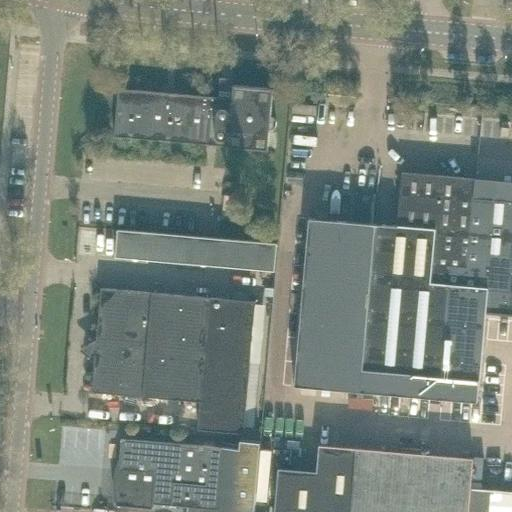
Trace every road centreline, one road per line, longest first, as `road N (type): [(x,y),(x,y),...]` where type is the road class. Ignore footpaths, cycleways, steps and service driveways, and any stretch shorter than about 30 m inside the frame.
road 1 (unclassified): [(12,511),(57,0)]
road 2 (tertiary): [(420,29),(100,0)]
